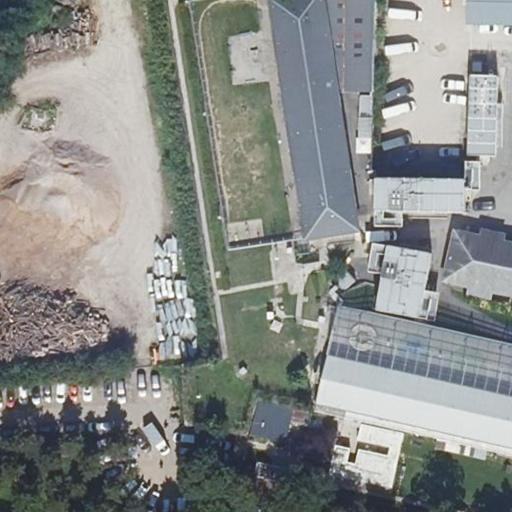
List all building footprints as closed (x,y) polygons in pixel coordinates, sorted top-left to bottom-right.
[(269,0),(307,240),(358,232),(324,0),(269,0)] [(372,172),(462,173),(465,4),(446,4),(446,0),(383,0),(384,2),(375,2),(375,0),(347,0),(345,137),(373,139),(372,172)] [(511,0),(472,0),(472,12),(511,13),(511,0)] [(370,230),(402,230),(402,217),(461,218),(462,183),(371,181),(370,230)] [(446,282),(511,296),(511,248),(456,236),(446,282)] [(511,397),(329,357),(315,410),(511,453),(511,397)]
